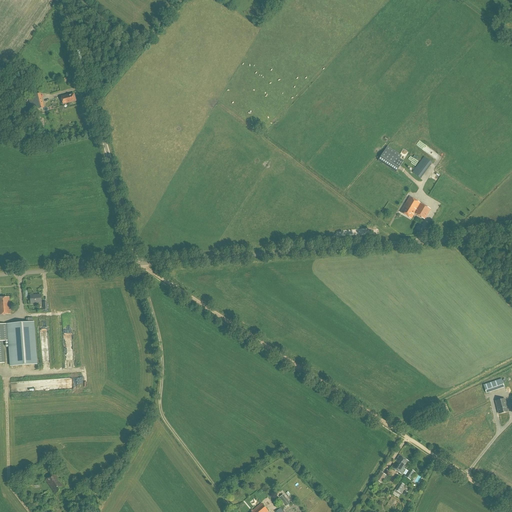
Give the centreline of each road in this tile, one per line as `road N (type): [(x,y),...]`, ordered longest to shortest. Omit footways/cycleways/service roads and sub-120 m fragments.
road 1 (track): [(511,506),(138,264)]
road 2 (unclassified): [(138,264),(511,234)]
road 3 (unclassified): [(138,264),(63,0)]
road 4 (track): [(83,485),(125,454),(159,403),(161,353),(138,264)]
road 5 (unclassified): [(0,275),(138,264)]
road 6 (track): [(80,0),(139,45),(180,0)]
road 7 (track): [(229,504),(159,403)]
